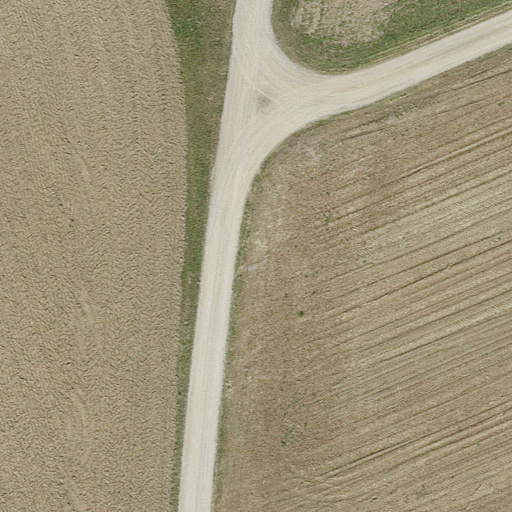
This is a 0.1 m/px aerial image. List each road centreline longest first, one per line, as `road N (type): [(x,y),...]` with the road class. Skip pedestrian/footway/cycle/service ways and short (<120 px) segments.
road 1 (track): [(198,511),(222,214),(256,0)]
road 2 (track): [(238,111),(346,92),(511,26)]
